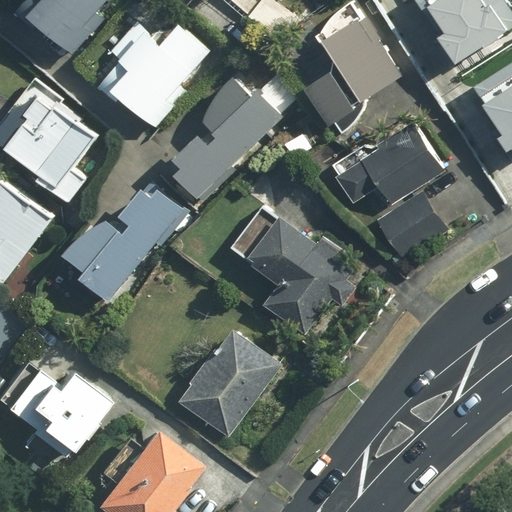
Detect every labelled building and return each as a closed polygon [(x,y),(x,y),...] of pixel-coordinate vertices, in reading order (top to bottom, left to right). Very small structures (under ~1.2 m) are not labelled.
[(86,27),(108,0),(21,0),(17,5),(76,55),(94,34),(86,27)] [(182,85),(215,48),(192,27),(197,22),(172,0),(153,0),(88,75),(115,99),(120,94),(161,130),(193,95),(182,85)] [(231,0),(275,39),(293,19),(272,0),(231,0)] [(511,31),(511,0),(420,0),(444,36),(437,41),(455,69),(511,31)] [(406,79),(358,2),(315,29),(338,66),(304,88),(328,124),(337,119),(351,141),(383,120),(371,101),(406,79)] [(511,62),(476,86),(499,122),(491,128),(511,160),(511,62)] [(203,194),(286,112),(303,95),(280,72),(257,94),(237,73),(199,110),(212,124),(172,163),(203,194)] [(83,127),(91,115),(37,77),(0,128),(0,146),(43,177),(39,183),(70,206),(88,180),(76,171),(99,139),(83,127)] [(448,169),(416,125),(342,178),(357,199),(376,186),(393,209),(421,189),(448,169)] [(53,221),(0,178),(0,283),(2,285),(53,221)] [(113,297),(187,209),(156,184),(120,227),(103,213),(66,257),(113,297)] [(450,228),(421,189),(393,209),(380,218),(409,258),(450,228)] [(319,244),(280,216),(247,260),(279,283),(264,303),(304,331),(329,296),(344,307),(358,287),(346,279),(353,268),(347,264),(356,252),(328,232),(319,244)] [(285,365),(236,328),(179,403),(228,440),(285,365)] [(108,402),(71,376),(63,387),(24,359),(0,392),(0,406),(32,430),(23,441),(69,475),(81,458),(72,451),(108,402)] [(94,510),(96,511),(175,511),(173,510),(204,465),(149,428),(140,442),(127,433),(101,472),(114,481),(94,510)]
